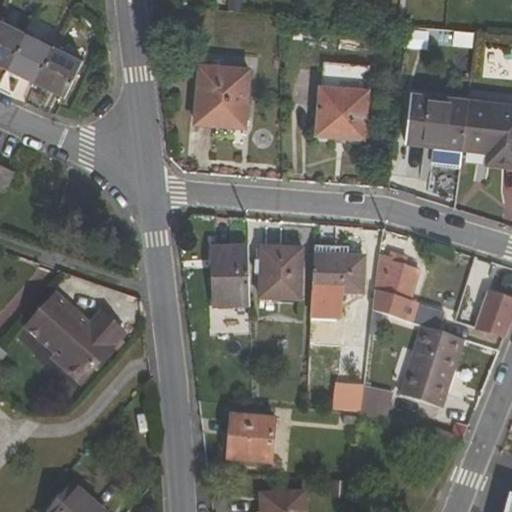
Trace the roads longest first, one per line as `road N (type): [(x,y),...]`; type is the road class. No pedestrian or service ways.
road 1 (residential): [(150,192),(377,210),(511,249)]
road 2 (residential): [(183,511),(161,297)]
road 3 (residential): [(150,192),(132,0)]
road 4 (residential): [(161,297),(0,241)]
road 5 (residential): [(0,120),(150,192)]
road 6 (residential): [(456,511),(511,376)]
